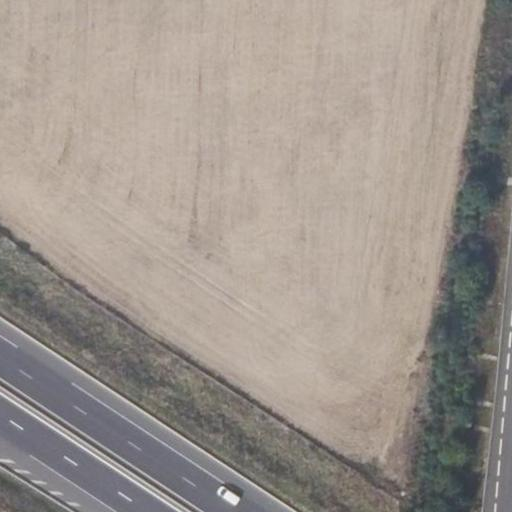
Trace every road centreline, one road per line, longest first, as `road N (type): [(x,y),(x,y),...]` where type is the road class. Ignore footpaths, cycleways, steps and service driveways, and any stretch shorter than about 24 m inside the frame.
road 1 (motorway): [(237,511),(0,356)]
road 2 (motorway): [(0,416),(146,511)]
